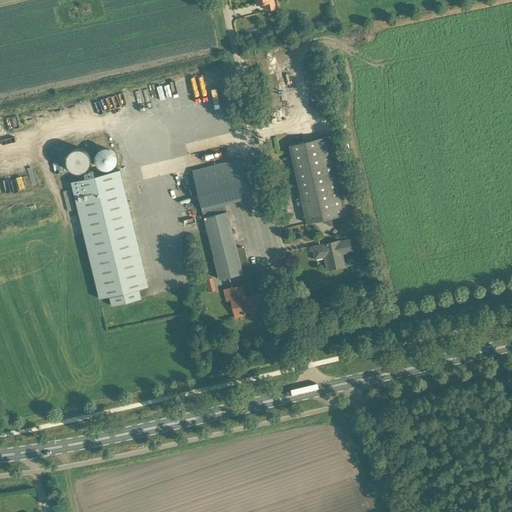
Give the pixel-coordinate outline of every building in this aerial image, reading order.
[(256,0),(257,5),(265,3),(267,10),(276,8),(274,0),(256,0)] [(329,137),(300,143),(290,145),(308,223),(347,215),(329,137)] [(93,160),(108,170),(118,155),(103,144),(93,160)] [(88,152),(70,147),(66,166),(84,171),(88,152)] [(251,198),(251,197),(242,158),(193,171),(220,279),(249,272),(250,269),(245,248),(242,246),(237,248),(226,204),(251,198)] [(120,170),(72,182),(79,211),(127,199),(120,170)] [(127,199),(79,211),(85,236),(100,298),(110,296),(112,305),(141,298),(139,289),(149,286),(127,199)] [(340,240),(329,243),(312,246),(315,259),(327,256),(330,269),(339,267),(346,266),(343,253),(352,251),(350,239),(340,241),(340,240)] [(208,292),(216,290),(213,276),(205,278),(208,292)] [(243,285),(230,288),(224,290),(226,301),(231,300),(233,307),(236,317),(245,315),(244,312),(250,311),(251,313),(269,309),(265,292),(245,297),(243,285)]
